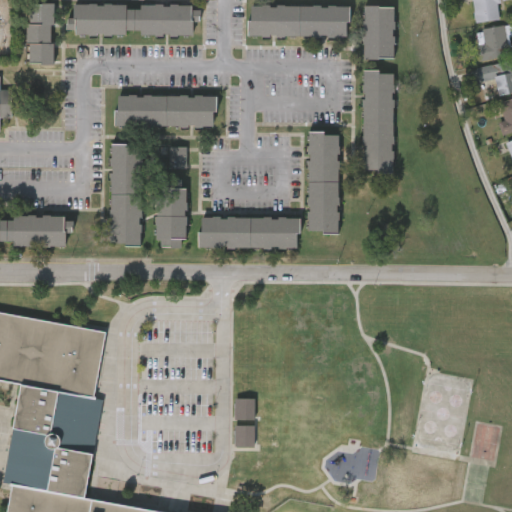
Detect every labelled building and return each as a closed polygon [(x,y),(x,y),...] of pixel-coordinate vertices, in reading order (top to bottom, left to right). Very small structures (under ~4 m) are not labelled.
[(472,0),(498,0),(501,19),(475,22),(472,0)] [(54,4),(54,65),(27,65),(27,4),(54,4)] [(73,35),(74,4),(195,5),(194,36),(73,35)] [(349,37),(249,37),(249,6),(349,6),(349,37)] [(395,59),(364,60),(364,7),(395,7),(395,59)] [(511,55),(480,61),(475,31),(506,25),(511,55)] [(511,66),(511,93),(497,96),(494,80),(480,83),(477,69),(511,61),(511,66)] [(364,72),(394,72),(394,172),(363,171),(364,72)] [(11,118),(0,118),(0,91),(11,91),(11,118)] [(214,128),(115,127),(115,96),(215,97),(214,128)] [(497,104),(511,99),(511,132),(507,134),(497,104)] [(307,233),(308,133),(339,134),(338,233),(307,233)] [(141,145),(141,245),(111,245),(111,145),(141,145)] [(186,169),(169,169),(169,148),(186,148),(186,169)] [(186,181),(185,248),(156,248),(157,180),(186,181)] [(67,247),(0,246),(0,216),(67,216),(67,247)] [(297,249),(199,248),(199,217),(298,219),(297,249)] [(0,385),(0,316),(103,335),(90,402),(100,404),(83,496),(168,511),(5,511),(10,487),(0,485),(18,389),(0,385)] [(255,399),(235,399),(235,420),(254,420),(255,399)] [(255,426),(235,426),(235,448),(255,448),(255,426)]
